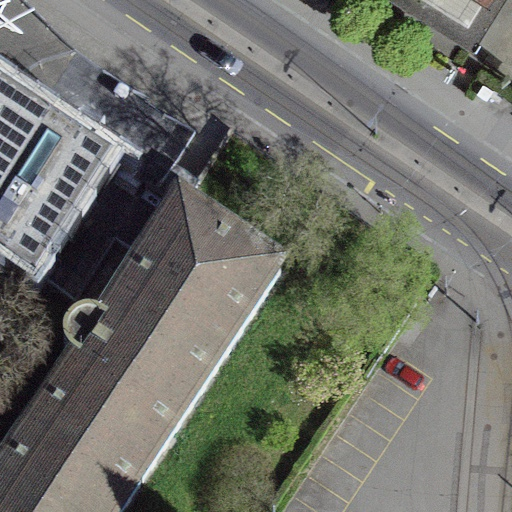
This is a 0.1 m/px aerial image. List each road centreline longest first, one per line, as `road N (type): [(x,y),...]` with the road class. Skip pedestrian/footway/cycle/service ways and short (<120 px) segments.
road 1 (secondary): [(130,0),(511,260)]
road 2 (secondary): [(511,191),(230,0)]
